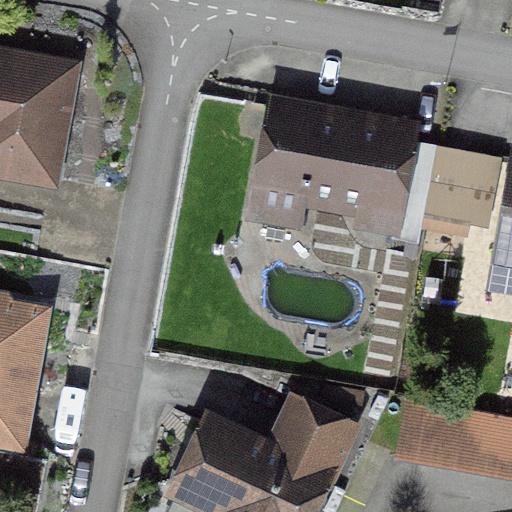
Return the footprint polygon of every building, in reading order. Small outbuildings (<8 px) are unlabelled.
[(0,172),(47,180),(66,72),(0,59),(0,172)] [(408,133),(270,108),(251,220),(296,228),(301,200),(358,210),(355,225),(391,231),(408,133)] [(486,231),(498,160),(433,148),(417,232),(465,241),(467,227),(486,231)] [(0,443),(15,446),(39,315),(0,308),(0,443)] [(511,477),(511,424),(406,406),(397,457),(511,477)] [(301,511),(317,480),(338,435),(287,411),(266,456),(208,429),(178,492),(220,511),(301,511)]
